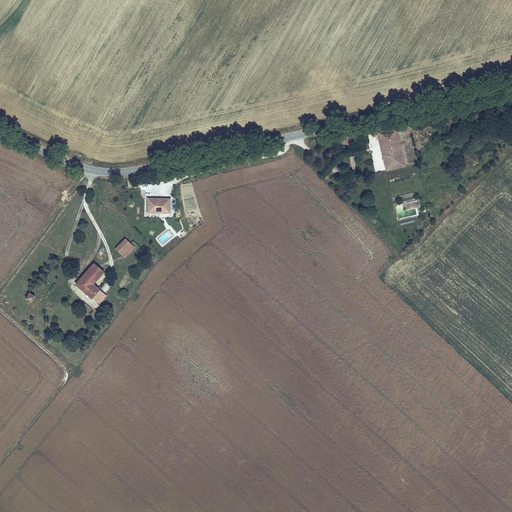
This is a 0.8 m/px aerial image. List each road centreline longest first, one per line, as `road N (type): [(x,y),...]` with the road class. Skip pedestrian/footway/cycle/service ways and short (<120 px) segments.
road 1 (secondary): [(0,128),(86,169),(127,171),(511,80)]
road 2 (track): [(0,462),(66,371),(0,307)]
road 3 (track): [(0,287),(86,169)]
